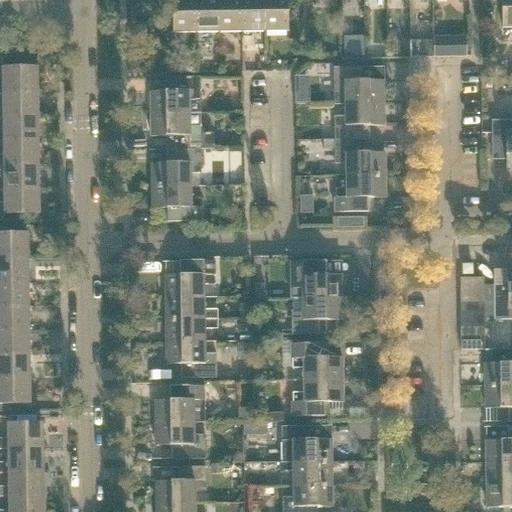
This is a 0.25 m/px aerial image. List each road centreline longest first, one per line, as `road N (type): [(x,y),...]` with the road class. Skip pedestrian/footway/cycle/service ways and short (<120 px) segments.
road 1 (unclassified): [(91,511),(86,243)]
road 2 (unclassified): [(86,243),(84,12)]
road 3 (residential): [(287,240),(86,243)]
road 4 (unclassified): [(440,407),(446,239)]
road 5 (residential): [(448,73),(446,239)]
road 6 (residential): [(446,239),(287,240)]
road 7 (residential): [(287,240),(282,85)]
